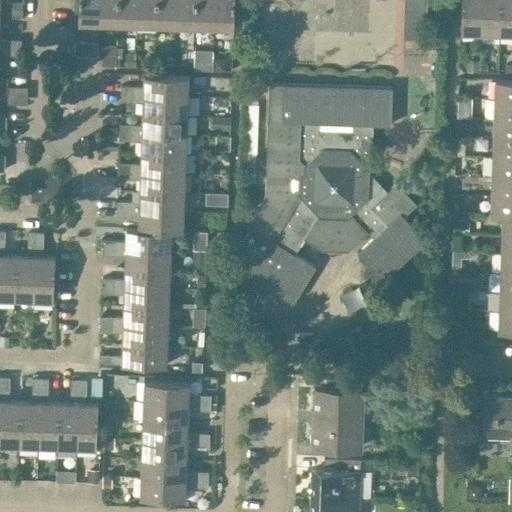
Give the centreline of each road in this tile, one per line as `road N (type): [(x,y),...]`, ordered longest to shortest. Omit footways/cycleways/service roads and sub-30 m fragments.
road 1 (residential): [(226,511),(231,381),(280,383),(275,511)]
road 2 (residential): [(86,217),(85,171),(35,109),(37,0)]
road 3 (residential): [(0,356),(81,357),(86,217)]
